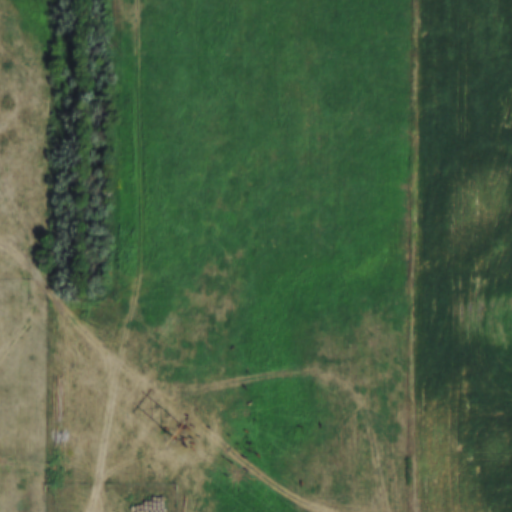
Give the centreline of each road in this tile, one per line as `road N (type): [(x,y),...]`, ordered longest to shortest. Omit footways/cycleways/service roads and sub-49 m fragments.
road 1 (track): [(424,0),(420,511)]
road 2 (track): [(0,179),(40,285),(33,321),(0,367)]
